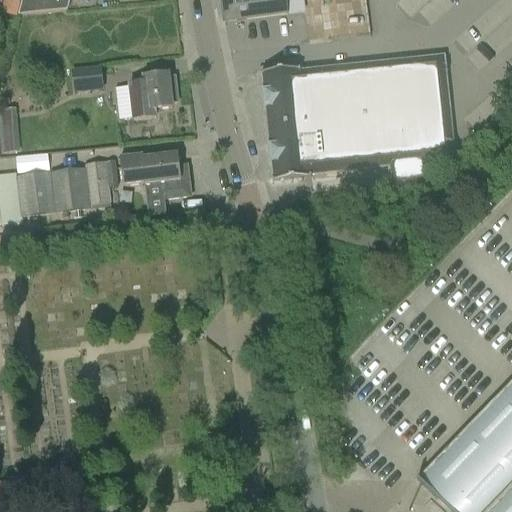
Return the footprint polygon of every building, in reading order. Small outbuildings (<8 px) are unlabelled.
[(4,0),(1,14),(17,18),(21,0),(4,0)] [(70,0),(22,0),(18,16),(67,11),(70,0)] [(220,0),(224,26),(288,17),(285,0),(220,0)] [(400,0),(398,2),(411,17),(420,8),(431,20),(452,0),(400,0)] [(268,129),(438,110),(433,60),(300,74),(300,71),(261,75),(261,77),(263,77),(264,93),(263,93),(264,110),(266,110),(268,129)] [(71,72),(74,96),(104,92),(102,69),(71,72)] [(143,79),(144,84),(128,86),(132,123),(157,120),(156,112),(172,110),(172,106),(178,105),(175,79),(169,80),(168,76),(143,79)] [(443,162),(438,110),(268,129),(270,148),(268,148),(270,165),(272,165),(274,181),(272,182),(272,183),(311,179),(311,176),(415,165),(417,186),(417,187),(429,186),(427,164),(443,162)] [(20,154),(17,121),(0,122),(0,140),(1,156),(20,154)] [(188,166),(178,167),(177,156),(141,160),(141,157),(120,160),(124,188),(145,185),(145,187),(161,185),(164,203),(192,200),(188,166)] [(118,189),(115,163),(84,167),(85,171),(16,179),(21,220),(91,211),(91,208),(111,206),(109,190),(118,189)] [(511,511),(511,385),(418,482),(448,511),(511,511)]
